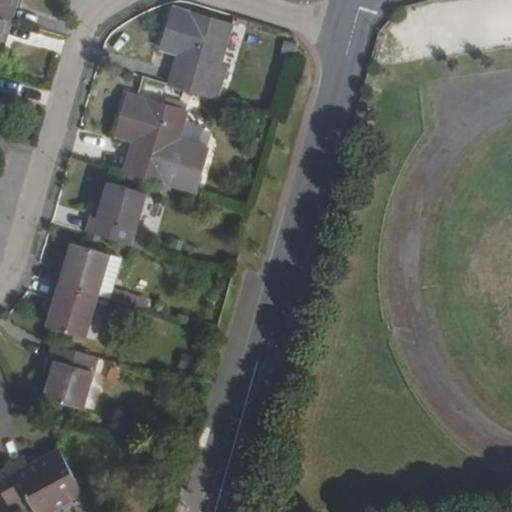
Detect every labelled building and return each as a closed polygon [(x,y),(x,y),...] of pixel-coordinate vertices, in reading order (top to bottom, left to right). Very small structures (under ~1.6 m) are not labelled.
[(163,81),(213,96),(222,64),(216,62),(228,22),(171,5),(160,42),(174,45),(163,81)] [(122,168),(172,182),(180,150),(175,149),(185,109),(128,92),(118,128),(132,132),(122,168)] [(89,232),(133,245),(148,191),(109,181),(103,199),(99,198),(89,232)] [(64,261),(57,284),(99,297),(112,252),(76,242),(71,263),(64,261)] [(99,297),(112,300),(124,255),(112,252),(99,297)] [(99,297),(57,284),(51,304),(57,305),(51,324),(89,335),(99,297)] [(123,303),(140,308),(143,300),(125,294),(123,303)] [(83,406),(98,357),(57,344),(47,376),(51,377),(47,396),(83,406)] [(34,511),(42,511),(85,488),(63,451),(35,467),(28,456),(0,470),(0,484),(10,502),(24,494),(32,510),(34,511)]
